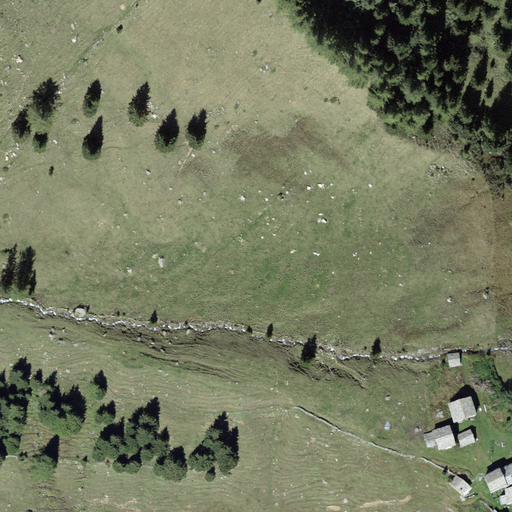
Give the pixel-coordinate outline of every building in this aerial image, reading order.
[(460,353),(448,354),(451,367),(462,365),(460,353)] [(471,397),(448,404),(455,423),(477,415),(471,397)] [(439,450),(457,445),(450,425),(433,430),(433,431),(423,434),(427,448),(437,445),(439,450)] [(476,441),(471,429),(457,435),(462,447),(476,441)] [(511,463),(484,477),(492,493),(509,485),(511,485),(511,463)] [(471,488),(456,475),(449,483),(464,496),(471,488)]
